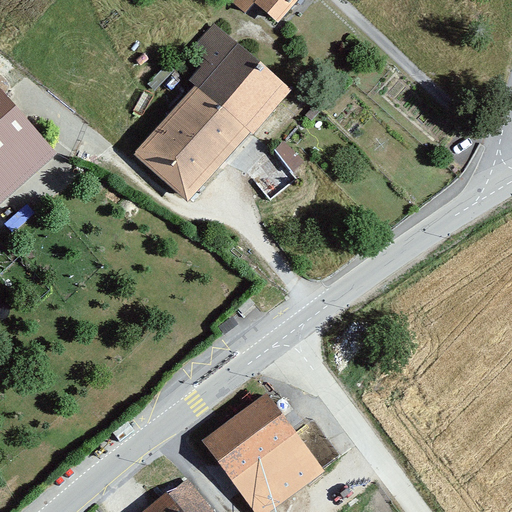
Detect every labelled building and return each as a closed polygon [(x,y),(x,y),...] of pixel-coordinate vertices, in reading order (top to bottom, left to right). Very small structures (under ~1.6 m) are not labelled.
[(239,0),(235,6),(255,22),(263,12),(287,33),(314,0),(239,0)] [(144,163),(197,211),(299,99),(223,30),(195,61),(210,75),(199,88),(206,95),(144,163)] [(6,97),(0,101),(0,222),(66,168),(6,97)] [(252,172),(274,196),(309,164),(288,140),(252,172)] [(208,452),(251,511),(284,511),(331,478),(276,403),(208,452)] [(158,511),(217,511),(193,483),(158,511)]
